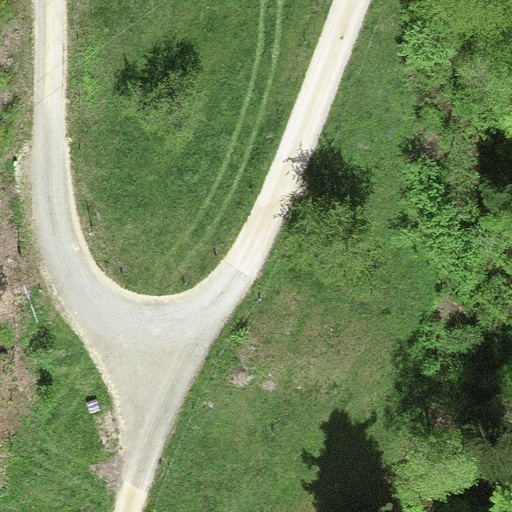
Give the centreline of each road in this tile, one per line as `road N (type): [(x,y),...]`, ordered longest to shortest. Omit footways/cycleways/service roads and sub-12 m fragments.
road 1 (track): [(152,343),(186,327),(230,278),(266,215),(353,0)]
road 2 (track): [(152,343),(128,335),(86,298),(60,246),(47,155),(49,0)]
road 3 (track): [(127,511),(143,453),(152,343)]
